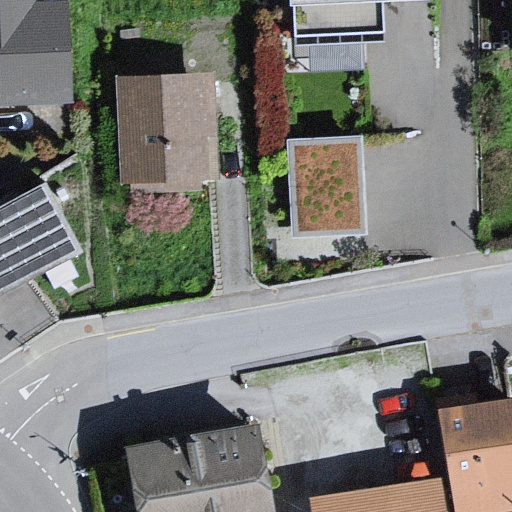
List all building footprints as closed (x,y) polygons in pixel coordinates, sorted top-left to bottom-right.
[(0,0),(0,99),(68,96),(63,7),(32,9),(31,0),(0,0)] [(292,0),(294,36),(384,31),(382,1),(393,0),(292,0)] [(210,74),(112,77),(115,191),(213,188),(210,74)] [(292,225),(366,222),(361,126),(288,129),(292,225)] [(43,179),(0,201),(0,310),(89,263),(43,179)] [(511,511),(511,408),(511,397),(428,404),(444,511),(511,511)] [(263,511),(247,423),(116,452),(127,511),(263,511)] [(438,511),(434,483),(298,498),(299,511),(438,511)]
